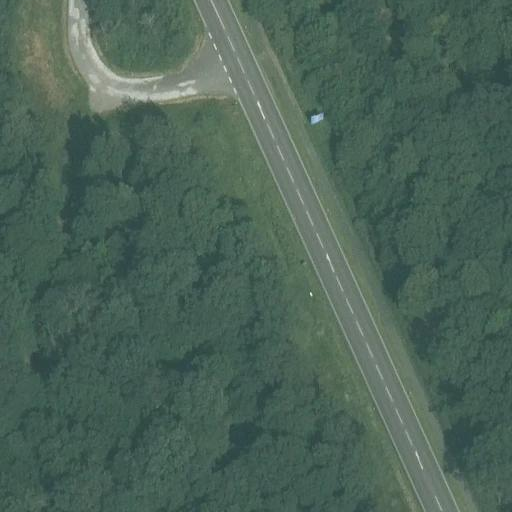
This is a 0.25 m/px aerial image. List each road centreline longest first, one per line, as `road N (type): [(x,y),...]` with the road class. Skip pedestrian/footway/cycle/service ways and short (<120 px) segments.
road 1 (primary): [(437,511),(244,71)]
road 2 (residential): [(85,0),(89,53),(122,85),(191,90),(244,71)]
